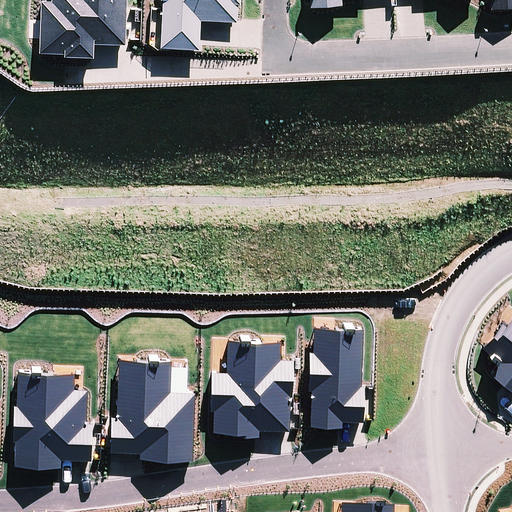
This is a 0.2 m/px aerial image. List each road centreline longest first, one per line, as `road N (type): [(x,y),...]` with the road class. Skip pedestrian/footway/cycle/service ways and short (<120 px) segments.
road 1 (residential): [(0,501),(440,448)]
road 2 (residential): [(276,0),(275,41),(292,57),(511,50)]
road 3 (residential): [(440,448),(446,331),(461,299),(511,254)]
